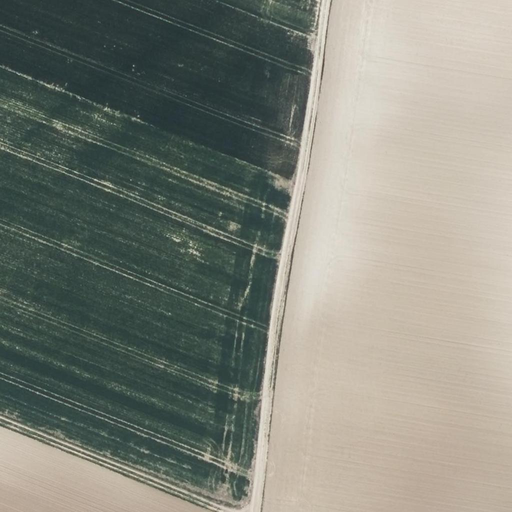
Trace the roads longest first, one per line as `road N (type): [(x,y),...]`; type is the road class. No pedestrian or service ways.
road 1 (track): [(322,0),(252,511)]
road 2 (track): [(225,511),(0,420)]
